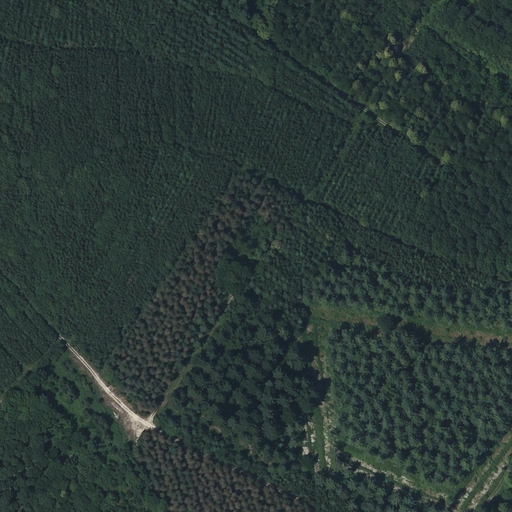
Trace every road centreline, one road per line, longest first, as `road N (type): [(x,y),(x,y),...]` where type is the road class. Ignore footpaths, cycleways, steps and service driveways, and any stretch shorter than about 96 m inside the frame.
road 1 (track): [(511,285),(419,253),(165,141),(91,153),(0,212)]
road 2 (track): [(0,275),(144,418),(313,511)]
road 3 (track): [(511,214),(205,0)]
road 4 (track): [(70,0),(131,54),(312,102),(361,123)]
road 5 (track): [(171,511),(129,447),(107,384)]
road 6 (track): [(131,54),(0,24)]
road 7 (track): [(303,202),(354,125),(383,123)]
